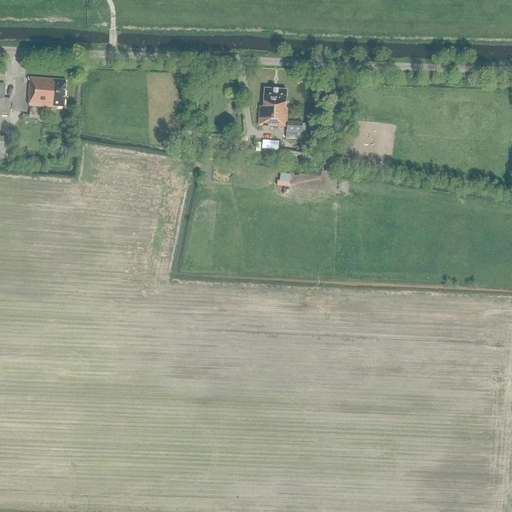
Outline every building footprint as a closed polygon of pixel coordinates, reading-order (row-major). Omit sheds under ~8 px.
[(51,108),(61,109),(64,82),(28,79),(26,98),(29,98),(28,107),(51,109),(51,108)] [(0,115),(1,115),(1,113),(8,114),(9,99),(2,98),(3,84),(0,83),(0,115)] [(259,107),(257,127),(285,129),(285,139),(297,140),(297,133),(301,133),(302,123),(287,122),(288,109),(285,109),(286,91),(263,89),(262,107),(259,107)] [(278,150),(278,141),(262,141),(261,150),(278,150)] [(314,155),(279,149),(278,159),(312,165),(314,155)] [(289,189),(290,184),(279,181),(277,186),(289,189)]
